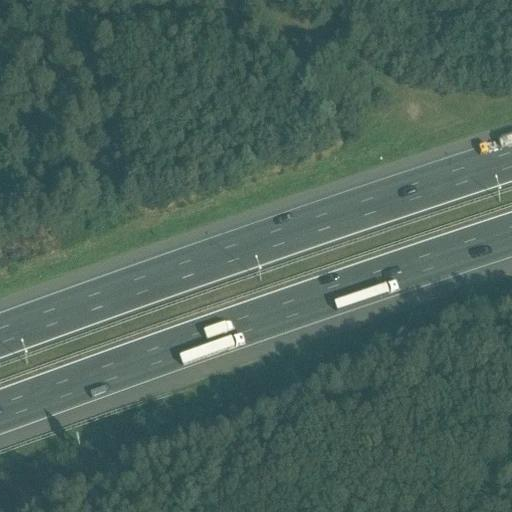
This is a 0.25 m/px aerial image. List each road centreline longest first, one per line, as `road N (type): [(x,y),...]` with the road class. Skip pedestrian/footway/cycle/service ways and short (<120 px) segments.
road 1 (motorway): [(511,160),(0,338)]
road 2 (motorway): [(0,413),(511,235)]
